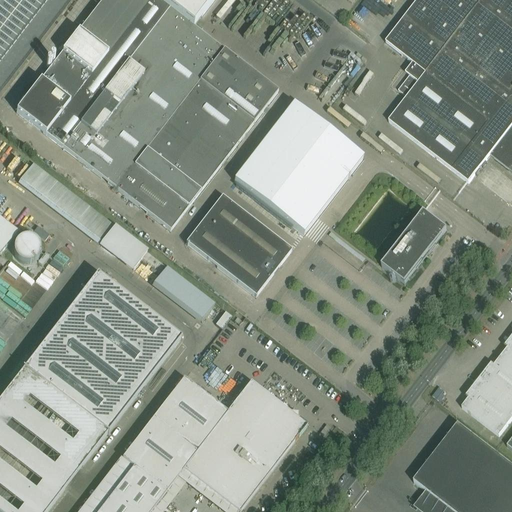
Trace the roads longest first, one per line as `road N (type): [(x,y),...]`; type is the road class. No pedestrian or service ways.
road 1 (unknown): [(350,390),(477,228)]
road 2 (unknown): [(254,314),(378,151)]
road 3 (tertiary): [(391,422),(511,264)]
